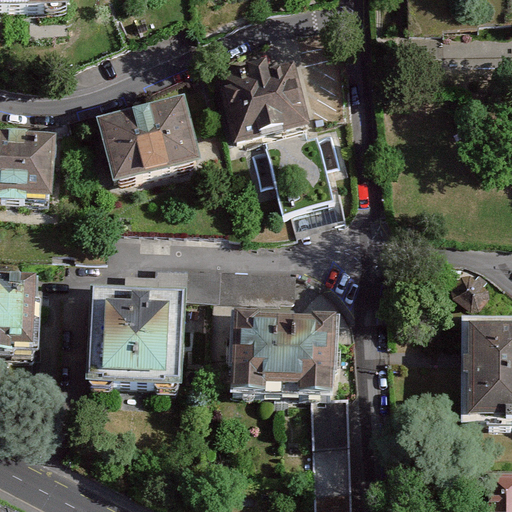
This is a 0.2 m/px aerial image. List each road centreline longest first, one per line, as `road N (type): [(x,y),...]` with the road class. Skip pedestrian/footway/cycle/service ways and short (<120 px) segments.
road 1 (residential): [(360,15),(381,511)]
road 2 (residential): [(0,108),(44,114),(105,103),(272,30),(360,15)]
